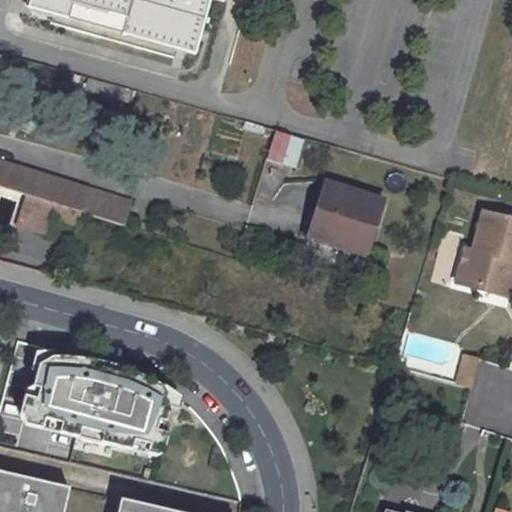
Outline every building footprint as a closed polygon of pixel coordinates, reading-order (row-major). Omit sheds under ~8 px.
[(29,0),(27,8),(66,19),(71,0),(29,0)] [(71,0),(66,19),(195,54),(209,0),(71,0)] [(100,81),(97,92),(114,98),(117,87),(100,81)] [(275,131),(267,158),(283,163),(291,135),(275,131)] [(31,173),(0,162),(0,191),(18,197),(80,213),(88,188),(32,171),(31,173)] [(304,255),(367,275),(374,253),(368,251),(383,200),(327,182),(304,255)] [(129,201),(88,188),(80,213),(110,222),(122,225),(129,201)] [(511,218),(483,211),(473,250),(466,248),(456,283),(480,290),(482,280),(510,288),(511,281),(511,270),(510,268),(511,262),(511,218)] [(510,288),(482,280),(480,290),(508,297),(510,288)] [(75,438),(155,458),(167,407),(177,410),(179,400),(173,396),(166,391),(158,387),(151,383),(145,380),(137,376),(130,373),(124,372),(123,371),(115,369),(95,364),(94,364),(93,363),(91,363),(90,362),(89,362),(88,362),(87,362),(86,362),(85,361),(84,361),(83,361),(82,361),(81,361),(80,360),(79,360),(78,360),(77,360),(76,360),(75,360),(73,360),(72,359),(71,359),(70,359),(69,359),(68,359),(67,359),(66,359),(65,359),(64,359),(63,359),(62,359),(61,359),(60,359),(59,359),(58,360),(57,360),(56,360),(55,360),(55,353),(36,354),(31,372),(37,374),(34,387),(26,392),(20,419),(24,426),(75,438)] [(464,358),(456,385),(470,389),(478,361),(464,358)] [(0,511),(65,511),(71,490),(0,473),(0,511)] [(127,511),(129,503),(122,501),(119,511),(127,511)] [(166,511),(129,503),(127,511),(166,511)]
